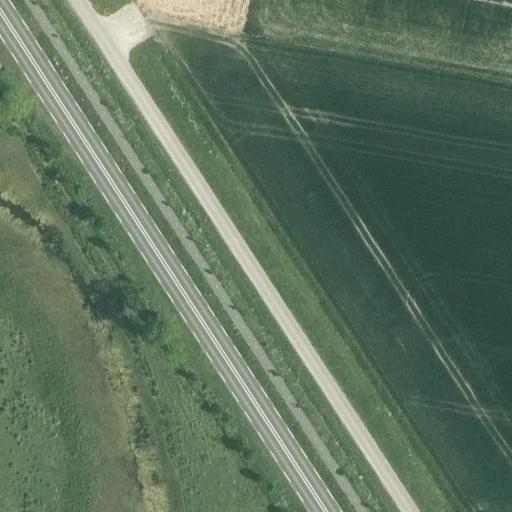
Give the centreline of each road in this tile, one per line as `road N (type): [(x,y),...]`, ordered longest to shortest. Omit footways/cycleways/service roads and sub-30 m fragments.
road 1 (unclassified): [(409,511),(75,0)]
road 2 (primary): [(323,511),(0,13)]
